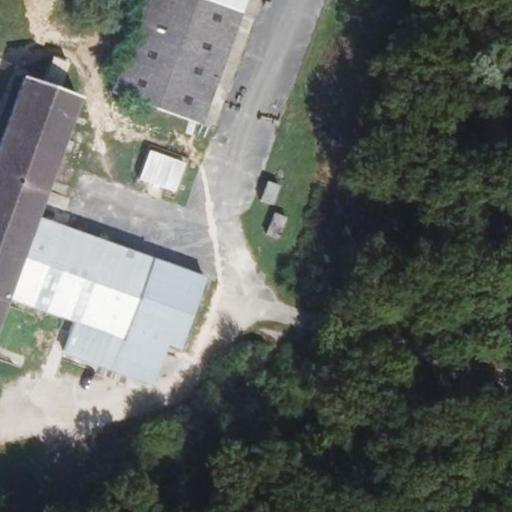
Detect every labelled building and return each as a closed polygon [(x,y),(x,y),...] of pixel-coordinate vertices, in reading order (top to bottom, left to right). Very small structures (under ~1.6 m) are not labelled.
[(248,0),(144,0),(107,107),(200,139),(248,0)] [(297,45),(288,75),(302,80),(311,49),(297,45)] [(75,101),(21,83),(0,143),(0,315),(3,307),(33,222),(75,101)] [(259,204),(272,208),(278,188),(265,184),(259,204)] [(286,219),(274,216),(267,239),(279,243),(286,219)] [(153,264),(33,222),(3,307),(72,331),(63,356),(154,389),(165,358),(175,361),(203,281),(153,264)]
